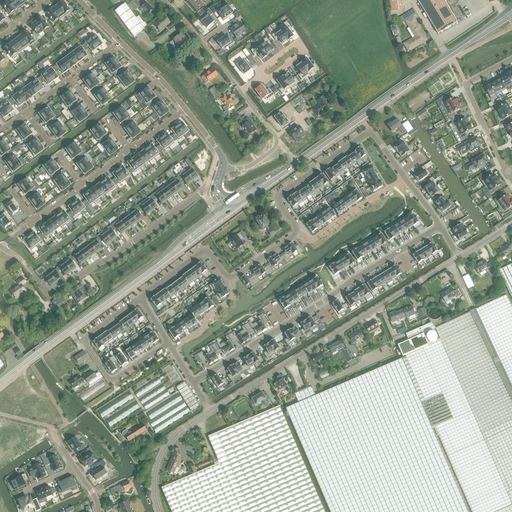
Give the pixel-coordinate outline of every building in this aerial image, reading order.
[(14,11),(6,0),(5,0),(1,3),(5,8),(4,9),(5,9),(9,15),(12,12),(13,13),(15,11),(14,11)] [(21,7),(15,0),(6,0),(14,11),(15,11),(14,10),(18,7),(19,8),(21,7)] [(141,5),(135,0),(133,0),(130,3),(128,5),(135,11),(136,10),(141,5)] [(197,1),(198,0),(187,0),(188,0),(187,1),(191,6),(193,8),(193,9),(196,12),(202,7),(197,1)] [(404,10),(402,0),(389,0),(391,12),(404,10)] [(417,0),(438,34),(458,23),(449,8),(461,0),(417,0)] [(67,8),(68,7),(67,7),(63,1),(58,5),(57,4),(66,16),(71,12),(67,8)] [(144,23),(138,16),(136,18),(135,17),(125,3),(114,11),(133,37),(142,30),(144,29),(143,28),(147,25),(144,22),(144,23)] [(153,10),(146,3),(139,9),(141,12),(142,11),(143,12),(145,11),(148,14),(153,10)] [(226,3),(216,10),(223,20),(233,13),(226,3)] [(66,16),(57,4),(55,6),(56,7),(52,10),(52,9),(52,10),(51,10),(59,20),(60,20),(65,16),(66,16)] [(59,20),(51,10),(51,9),(49,11),(46,13),(51,19),(50,20),(51,20),(53,23),(58,19),(59,20)] [(209,10),(199,19),(201,21),(200,21),(206,28),(214,22),(209,17),(212,14),(209,10)] [(166,26),(170,23),(164,16),(154,25),(160,31),(166,26)] [(46,23),(41,18),(36,22),(43,31),(48,27),(46,24),(47,24),(46,23)] [(43,31),(36,22),(34,24),(32,21),(29,23),(35,31),(32,33),(33,35),(36,39),(39,37),(38,35),(43,31)] [(285,27),(280,31),(287,40),(288,41),(293,37),(288,31),(291,28),(286,22),(286,21),(283,24),(285,27)] [(239,23),(230,29),(237,38),(242,34),(241,32),(244,29),(239,23)] [(426,39),(417,23),(410,27),(416,37),(404,44),(408,50),(426,39)] [(36,39),(33,35),(31,37),(27,31),(22,35),(30,46),(38,40),(36,39)] [(274,33),(271,35),(275,40),(278,38),(282,44),(287,40),(280,31),(275,34),(274,33)] [(187,41),(184,37),(183,38),(181,34),(169,43),(172,46),(174,44),(173,44),(175,43),(179,47),(187,41)] [(30,46),(22,35),(21,35),(22,36),(18,39),(17,37),(15,39),(23,50),(29,46),(30,46)] [(95,35),(90,38),(97,48),(102,45),(101,43),(101,42),(99,39),(98,39),(95,35)] [(217,41),(217,42),(222,49),(222,48),(227,45),(228,47),(234,42),(229,35),(226,37),(226,35),(225,36),(217,42),(217,41)] [(85,43),(83,45),(87,50),(89,48),(92,52),(97,48),(90,38),(85,42),(85,43)] [(264,41),(258,45),(260,47),(266,55),(272,52),(267,46),(270,44),(266,38),(263,40),(264,41)] [(23,50),(15,39),(13,40),(14,41),(10,44),(17,55),(18,54),(23,50)] [(17,55),(10,44),(9,44),(9,43),(7,45),(7,46),(4,48),(9,54),(8,54),(9,55),(9,54),(11,57),(16,53),(17,55)] [(75,50),(75,51),(76,51),(82,59),(87,56),(84,52),(87,50),(83,45),(80,47),(80,46),(75,50)] [(253,48),(250,51),(254,56),(257,54),(261,60),(267,56),(266,55),(260,47),(255,50),(253,48)] [(75,51),(71,54),(77,63),(82,59),(76,51),(75,51)] [(0,64),(0,65),(9,59),(4,53),(2,55),(0,52),(0,64)] [(66,58),(73,67),(76,65),(75,64),(77,63),(71,54),(66,58)] [(62,59),(60,60),(68,70),(70,69),(73,67),(66,58),(65,56),(65,57),(62,59)] [(109,61),(105,64),(108,69),(117,62),(114,57),(112,59),(111,58),(108,61),(109,61)] [(307,59),(301,63),(309,74),(317,68),(314,63),(311,65),(307,59)] [(56,65),(54,67),(57,72),(60,70),(63,74),(68,70),(60,60),(55,64),(56,65)] [(239,64),(237,65),(244,75),(250,70),(248,67),(249,65),(247,62),(245,64),(243,61),(242,61),(239,63),(239,64)] [(108,69),(107,70),(108,70),(111,75),(112,74),(114,76),(119,73),(117,70),(121,67),(117,62),(108,69)] [(301,63),(296,67),(301,73),(298,75),(301,80),(309,74),(301,63)] [(50,68),(46,71),(53,81),(58,78),(55,74),(57,72),(54,67),(51,69),(50,68)] [(206,84),(218,75),(213,69),(201,78),(206,84)] [(41,76),(39,78),(43,83),(45,81),(48,85),(53,81),(46,71),(40,75),(41,76)] [(119,73),(114,76),(116,79),(117,78),(121,83),(122,83),(121,82),(130,76),(127,71),(121,75),(119,73)] [(85,79),(83,80),(87,85),(96,79),(97,78),(96,78),(93,73),(88,76),(84,78),(85,79)] [(287,74),(282,77),(290,88),(298,82),(295,77),(292,79),(287,74)] [(130,76),(121,82),(122,83),(125,87),(125,88),(129,85),(130,85),(133,83),(132,82),(134,81),(130,76)] [(506,76),(501,79),(507,89),(507,91),(508,91),(511,88),(511,85),(511,84),(506,76)] [(282,77),(277,81),(281,87),(278,89),(282,94),(290,88),(282,77)] [(31,82),(30,83),(31,84),(32,84),(38,92),(43,89),(40,85),(43,83),(39,78),(36,80),(36,79),(31,82)] [(96,79),(87,85),(90,90),(94,88),(96,90),(101,86),(96,79)] [(501,79),(496,82),(501,92),(502,92),(507,89),(501,79)] [(496,82),(490,85),(496,95),(501,92),(496,82)] [(27,87),(33,96),(38,92),(32,84),(31,84),(27,87)] [(490,85),(485,88),(487,90),(488,94),(491,99),(497,96),(496,95),(490,85)] [(26,86),(21,90),(29,100),(32,98),(31,97),(33,96),(27,87),(26,86)] [(98,92),(94,95),(98,100),(108,93),(104,88),(103,88),(103,89),(101,86),(96,90),(98,92)] [(261,86),(255,90),(262,100),(264,98),(267,101),(274,96),(269,89),(266,92),(261,86)] [(143,91),(138,95),(142,100),(152,93),(148,88),(146,89),(146,88),(142,91),(143,91)] [(21,90),(16,93),(24,103),(25,102),(26,102),(29,100),(21,90)] [(64,94),(59,98),(63,103),(73,96),(69,91),(67,92),(67,91),(64,94)] [(12,98),(10,100),(13,105),(16,103),(19,107),(24,103),(16,93),(11,97),(12,98)] [(108,93),(98,100),(101,105),(103,104),(104,104),(104,105),(107,102),(107,101),(111,98),(108,93)] [(152,93),(142,100),(144,103),(145,105),(146,104),(148,107),(153,103),(151,101),(155,98),(152,93)] [(234,105),(232,101),(229,97),(227,98),(224,95),(222,97),(219,94),(214,97),(212,99),(215,102),(219,99),(222,103),(225,106),(222,108),(225,112),(234,105)] [(73,96),(63,103),(69,110),(75,106),(73,104),(77,101),(73,96)] [(332,107),(324,96),(317,101),(320,105),(312,110),(317,116),(324,111),(325,112),(332,107)] [(446,99),(440,102),(445,110),(457,104),(454,98),(448,102),(446,99)] [(6,101),(1,104),(9,114),(14,111),(11,107),(13,105),(10,100),(7,102),(6,101)] [(503,106),(497,109),(500,115),(510,109),(507,104),(509,103),(508,100),(503,103),(502,101),(498,103),(499,105),(502,103),(503,106)] [(153,103),(148,107),(150,109),(151,109),(155,113),(165,106),(161,101),(155,105),(153,103)] [(0,114),(1,114),(4,118),(9,114),(1,104),(0,105),(0,114)] [(457,104),(445,110),(449,118),(455,115),(454,113),(460,109),(457,104)] [(75,106),(69,110),(74,118),(84,110),(80,105),(77,108),(76,108),(75,106)] [(40,112),(38,114),(42,119),(51,112),(52,111),(48,106),(43,110),(43,109),(40,112)] [(165,106),(155,113),(158,119),(163,115),(164,115),(167,113),(168,111),(165,106)] [(115,112),(113,114),(117,119),(126,112),(125,112),(122,107),(118,110),(118,109),(114,112),(115,112)] [(510,109),(500,115),(503,120),(509,117),(511,119),(511,118),(511,110),(511,109),(511,108),(510,109)] [(425,109),(417,115),(419,118),(427,112),(425,109)] [(84,110),(74,118),(78,123),(83,119),(83,120),(86,117),(88,116),(84,110)] [(126,112),(117,119),(120,124),(124,121),(126,123),(131,120),(129,117),(130,116),(126,111),(125,112),(126,112)] [(51,112),(42,119),(46,124),(50,121),(51,123),(57,119),(51,112)] [(281,113),(274,117),(281,127),(284,125),(284,126),(287,124),(287,123),(288,122),(285,119),(287,118),(285,115),(283,116),(282,114),(281,113)] [(256,130),(252,124),(252,125),(251,123),(251,122),(250,121),(251,120),(248,117),(247,118),(245,115),(241,118),(238,114),(235,116),(238,120),(240,119),(243,122),(244,121),(246,124),(242,126),(245,129),(244,130),(245,130),(249,135),(256,130)] [(53,126),(49,129),(53,133),(62,127),(57,119),(51,123),(53,126)] [(449,124),(449,126),(450,128),(452,129),(454,127),(455,129),(456,131),(468,124),(465,119),(459,122),(457,120),(452,123),(449,124)] [(128,126),(124,129),(128,134),(137,127),(131,120),(126,123),(128,126)] [(392,132),(398,128),(402,134),(405,132),(397,120),(391,123),(387,125),(392,132)] [(401,125),(407,133),(412,129),(407,121),(401,125)] [(182,122),(177,126),(184,136),(189,132),(185,128),(186,127),(184,124),(183,124),(182,122)] [(19,128),(16,130),(19,135),(28,129),(25,124),(23,125),(22,125),(19,127),(19,128)] [(94,128),(89,131),(93,136),(103,129),(99,124),(97,125),(93,127),(94,128)] [(468,124),(456,131),(457,133),(460,138),(462,141),(467,138),(466,136),(465,133),(471,130),(471,129),(471,127),(470,125),(469,125),(468,124)] [(177,126),(171,130),(174,134),(172,136),(176,141),(178,139),(179,140),(184,136),(177,126)] [(62,127),(53,133),(57,139),(59,137),(59,138),(63,135),(62,135),(66,132),(62,127)] [(137,127),(128,134),(131,139),(133,137),(134,138),(137,135),(140,132),(137,127)] [(298,127),(289,133),(294,140),(303,133),(298,127)] [(19,135),(18,136),(22,141),(23,141),(25,143),(30,139),(28,137),(32,134),(28,129),(19,135)] [(103,129),(93,136),(95,139),(97,141),(98,141),(100,143),(105,139),(103,137),(107,134),(103,129)] [(167,133),(162,137),(169,147),(174,143),(173,142),(176,141),(172,136),(170,137),(167,133)] [(162,137),(157,141),(160,145),(157,147),(161,152),(163,150),(164,151),(169,147),(162,137)] [(394,147),(393,147),(397,152),(407,145),(402,137),(397,141),(399,144),(394,147)] [(467,142),(457,148),(460,152),(462,156),(465,154),(469,152),(469,151),(471,150),(472,151),(478,148),(478,146),(480,145),(478,142),(480,141),(477,137),(476,138),(473,139),(467,142)] [(30,139),(25,143),(30,150),(39,144),(36,139),(32,142),(30,139)] [(105,139),(100,143),(105,150),(114,144),(110,139),(106,142),(105,139)] [(67,148),(65,149),(69,154),(79,147),(75,142),(71,145),(70,145),(67,147),(67,148)] [(7,144),(0,149),(0,155),(1,157),(5,154),(7,156),(12,153),(10,150),(11,150),(7,144)] [(30,150),(29,151),(33,156),(38,153),(39,153),(42,151),(41,150),(43,149),(39,144),(30,150)] [(105,150),(104,151),(108,156),(113,153),(116,151),(116,150),(118,149),(114,144),(105,150)] [(152,145),(147,148),(154,158),(159,155),(158,154),(161,152),(157,147),(155,149),(152,145)] [(407,145),(397,152),(397,153),(401,157),(406,154),(408,157),(413,153),(407,145)] [(79,147),(69,154),(73,159),(77,156),(78,159),(83,155),(82,153),(83,152),(79,147)] [(360,147),(354,151),(355,151),(355,152),(360,159),(361,159),(365,155),(366,155),(365,155),(365,154),(364,153),(362,150),(361,150),(360,148),(360,147)] [(147,148),(142,152),(149,161),(148,161),(149,162),(154,158),(147,148)] [(140,153),(137,155),(144,165),(144,164),(148,161),(149,161),(142,152),(140,153)] [(355,152),(351,155),(356,161),(356,162),(357,163),(361,160),(361,159),(360,159),(355,152)] [(9,159),(5,162),(8,167),(17,160),(12,153),(7,156),(9,159)] [(80,161),(76,164),(80,169),(89,162),(89,163),(90,162),(86,157),(85,157),(83,155),(78,159),(80,161)] [(134,158),(132,159),(140,169),(144,165),(145,165),(144,164),(144,165),(137,155),(134,157),(134,158)] [(347,158),(352,165),(356,162),(356,161),(351,155),(347,158)] [(466,166),(465,167),(466,167),(468,171),(470,170),(471,169),(473,168),(475,167),(476,169),(478,168),(478,169),(485,165),(484,164),(486,163),(483,156),(480,157),(474,160),(472,161),(473,163),(468,165),(466,166)] [(346,157),(342,160),(348,168),(348,169),(353,166),(352,165),(347,158),(347,157),(346,157)] [(52,159),(42,167),(45,172),(55,164),(52,159)] [(132,159),(127,163),(130,167),(128,169),(131,174),(134,172),(135,173),(140,169),(132,159)] [(17,160),(8,167),(12,172),(14,170),(15,171),(17,169),(21,165),(20,163),(19,162),(18,161),(17,160)] [(338,163),(337,163),(338,164),(343,171),(344,171),(348,168),(342,160),(338,163)] [(89,162),(80,169),(84,174),(86,173),(89,171),(89,170),(93,168),(89,163),(89,162)] [(55,164),(45,172),(49,177),(50,176),(52,179),(57,175),(55,172),(59,169),(55,164)] [(338,164),(334,167),(340,175),(344,172),(344,171),(343,171),(338,164)] [(122,166),(117,170),(124,179),(131,174),(128,169),(125,170),(122,166)] [(415,177),(418,182),(419,182),(421,180),(425,178),(427,176),(424,171),(426,169),(424,166),(419,170),(420,173),(415,177)] [(330,170),(336,178),(340,175),(334,167),(330,170)] [(361,172),(364,177),(374,172),(371,167),(361,172)] [(180,174),(177,176),(178,177),(181,181),(183,179),(187,185),(192,181),(185,171),(186,171),(185,170),(184,171),(183,168),(178,172),(180,174)] [(186,171),(185,171),(192,181),(197,177),(196,175),(197,174),(194,170),(193,171),(191,169),(190,168),(186,171)] [(330,169),(324,173),(329,180),(331,183),(337,179),(336,178),(330,170),(330,169)] [(117,170),(112,174),(113,174),(115,178),(113,180),(117,185),(119,183),(120,184),(125,180),(124,179),(117,170)] [(374,172),(364,177),(367,182),(377,176),(374,172)] [(57,175),(52,179),(54,181),(53,182),(56,187),(66,179),(63,174),(59,177),(57,175)] [(323,174),(317,178),(324,187),(324,188),(330,184),(323,174)] [(484,174),(478,177),(485,187),(496,179),(493,174),(487,178),(484,174)] [(377,176),(367,182),(370,187),(379,181),(377,176)] [(178,177),(170,183),(177,192),(183,188),(178,182),(181,181),(178,177)] [(19,183),(18,185),(21,190),(30,183),(27,178),(23,181),(22,180),(19,183)] [(108,178),(102,181),(110,191),(115,188),(114,187),(117,185),(113,180),(110,182),(108,178)] [(317,178),(313,181),(320,190),(324,187),(317,178)] [(424,188),(423,188),(427,193),(432,189),(436,186),(432,181),(433,181),(431,178),(426,182),(428,184),(424,188)] [(66,179),(56,187),(60,192),(65,188),(65,189),(69,186),(68,186),(70,184),(66,179)] [(485,187),(481,189),(486,196),(488,200),(492,198),(490,195),(495,191),(494,189),(500,185),(499,184),(500,182),(498,180),(497,180),(496,179),(485,187)] [(102,181),(98,185),(105,195),(110,191),(102,181)] [(309,184),(308,184),(309,185),(314,192),(315,193),(320,190),(313,181),(309,184)] [(382,186),(379,181),(370,187),(373,192),(376,190),(380,188),(382,186)] [(30,183),(21,190),(25,195),(29,192),(31,194),(36,191),(34,188),(35,187),(34,186),(31,182),(30,183)] [(170,183),(166,186),(173,196),(177,192),(170,183)] [(95,186),(92,188),(100,199),(105,195),(98,185),(96,186),(95,186)] [(309,185),(305,188),(310,195),(314,192),(309,185)] [(172,196),(165,187),(164,186),(159,190),(167,200),(172,196)] [(432,189),(427,193),(431,198),(436,194),(438,197),(443,193),(441,190),(440,191),(436,186),(432,189)] [(90,191),(88,192),(95,202),(100,199),(92,188),(90,190),(90,191)] [(305,188),(301,191),(306,198),(310,195),(305,188)] [(355,188),(350,192),(357,202),(362,198),(355,188)] [(167,200),(159,190),(151,195),(155,200),(157,198),(162,204),(167,200)] [(33,197),(29,200),(32,205),(41,198),(36,191),(31,194),(33,197)] [(297,194),(303,202),(307,199),(306,198),(301,191),(297,194)] [(88,192),(83,196),(86,200),(83,202),(87,207),(90,205),(90,206),(95,202),(88,192)] [(350,192),(345,195),(352,205),(357,202),(350,192)] [(296,193),(292,196),(298,205),(303,202),(297,194),(296,193)] [(440,199),(435,203),(438,207),(438,208),(443,204),(446,201),(443,197),(445,195),(443,193),(438,197),(440,199)] [(157,207),(152,202),(155,200),(151,195),(144,201),(152,211),(157,207)] [(340,198),(347,208),(352,205),(345,195),(340,198)] [(499,196),(494,200),(499,208),(511,200),(507,195),(501,199),(499,196)] [(292,196),(287,200),(288,202),(291,205),(293,209),(298,205),(292,196)] [(41,198),(32,205),(36,210),(38,208),(39,209),(42,206),(41,206),(46,202),(42,197),(41,198)] [(340,198),(336,202),(343,212),(347,208),(340,198)] [(13,199),(5,205),(13,215),(18,211),(16,208),(15,207),(17,205),(18,206),(18,207),(19,207),(13,199)] [(78,199),(73,203),(81,213),(86,209),(85,209),(87,207),(83,202),(81,203),(78,199)] [(511,201),(511,200),(499,208),(504,215),(510,211),(508,209),(511,206),(511,201)] [(152,211),(144,201),(137,206),(138,208),(140,211),(142,209),(147,215),(152,211)] [(443,204),(438,208),(442,213),(443,212),(447,209),(449,211),(454,208),(452,205),(451,205),(447,201),(446,201),(443,204)] [(338,215),(343,212),(336,202),(335,202),(336,203),(331,206),(338,215)] [(73,203),(68,207),(71,211),(69,213),(72,218),(74,220),(81,214),(81,213),(73,203)] [(142,218),(138,213),(140,211),(138,208),(131,214),(130,214),(137,222),(142,218)] [(324,209),(331,219),(336,216),(330,208),(325,211),(324,209)] [(319,213),(326,223),(331,219),(324,209),(319,213)] [(63,211),(58,214),(66,224),(71,221),(70,220),(72,218),(69,213),(66,215),(63,211)] [(5,212),(0,215),(0,221),(5,228),(10,224),(8,221),(7,220),(10,218),(10,219),(11,220),(5,212)] [(137,222),(130,214),(131,214),(130,213),(125,216),(132,226),(137,222)] [(314,216),(321,226),(326,223),(319,213),(320,215),(316,218),(314,216)] [(58,214),(53,218),(60,227),(61,228),(66,224),(58,214)] [(413,214),(408,217),(413,226),(418,223),(418,222),(417,220),(415,217),(413,214)] [(256,220),(256,221),(261,228),(262,228),(263,230),(266,228),(267,230),(271,227),(268,224),(269,223),(263,215),(260,218),(259,217),(255,219),(256,220)] [(310,219),(317,229),(321,226),(314,216),(310,219)] [(131,227),(124,217),(119,221),(126,230),(131,227)] [(403,220),(409,229),(413,226),(408,217),(403,220)] [(51,219),(48,221),(55,231),(56,230),(60,227),(53,218),(52,219),(51,219)] [(312,233),(317,229),(310,219),(305,223),(307,227),(310,230),(312,233)] [(403,219),(398,222),(404,232),(409,229),(403,220),(403,219)] [(126,230),(119,221),(118,220),(111,226),(114,230),(117,228),(121,234),(126,230)] [(457,226),(452,229),(455,235),(464,230),(461,224),(462,223),(461,220),(455,224),(457,226)] [(46,224),(44,225),(51,235),(56,232),(56,231),(56,230),(55,231),(48,221),(45,223),(46,224)] [(398,222),(393,225),(393,227),(394,226),(399,235),(404,232),(398,222)] [(44,225),(39,229),(42,233),(39,235),(43,240),(45,238),(46,239),(51,235),(44,225)] [(116,238),(112,232),(114,230),(111,226),(108,227),(110,229),(105,233),(111,241),(116,238)] [(393,227),(389,229),(394,238),(399,235),(394,226),(393,227)] [(272,228),(267,232),(271,237),(276,233),(272,228)] [(389,229),(384,232),(389,241),(394,238),(389,229)] [(464,230),(455,235),(459,240),(464,237),(465,240),(471,237),(469,234),(467,235),(464,230)] [(111,241),(105,233),(104,231),(96,237),(97,239),(99,241),(102,239),(106,245),(111,241)] [(34,232),(29,236),(36,246),(41,242),(41,241),(43,240),(39,235),(37,236),(34,232)] [(230,240),(237,249),(242,246),(241,245),(243,243),(241,241),(244,239),(239,233),(237,235),(236,235),(230,240)] [(381,234),(376,237),(381,246),(386,242),(381,234)] [(29,236),(24,240),(25,242),(27,246),(28,245),(31,250),(36,246),(29,236)] [(376,237),(371,240),(376,249),(381,246),(376,237)] [(101,249),(97,243),(99,241),(97,239),(90,244),(96,253),(101,249)] [(371,240),(366,243),(372,252),(376,249),(371,240)] [(292,243),(287,246),(293,255),(293,254),(296,251),(299,256),(303,252),(298,245),(295,247),(292,243)] [(366,243),(362,246),(367,254),(372,252),(366,243)] [(432,243),(427,246),(432,255),(432,256),(438,253),(436,249),(434,245),(433,246),(432,243)] [(497,252),(502,259),(511,253),(510,250),(511,248),(511,246),(510,243),(503,247),(504,248),(497,252)] [(96,253),(90,244),(85,248),(91,256),(96,253)] [(286,254),(282,256),(288,263),(292,261),(290,258),(293,255),(287,246),(283,249),(282,249),(286,254)] [(357,249),(362,257),(367,254),(362,246),(357,249)] [(427,246),(422,249),(427,258),(432,255),(427,246)] [(90,257),(84,248),(79,252),(86,260),(90,257)] [(357,248),(351,251),(357,260),(357,261),(362,257),(357,249),(357,248)] [(422,249),(417,252),(423,260),(427,258),(422,249)] [(86,260),(79,252),(79,251),(73,255),(74,256),(72,258),(74,260),(76,259),(80,264),(86,260)] [(417,252),(412,255),(414,258),(416,261),(417,263),(418,264),(423,260),(417,252)] [(276,254),(271,257),(278,266),(281,263),(284,266),(288,263),(282,256),(279,258),(276,253),(276,254)] [(344,257),(344,258),(349,266),(355,263),(354,262),(349,254),(344,257)] [(76,268),(71,262),(74,260),(72,258),(70,256),(68,258),(69,260),(65,263),(64,263),(71,272),(76,268)] [(344,256),(339,260),(344,269),(349,266),(344,258),(344,257),(344,256)] [(270,265),(267,267),(272,274),(276,271),(274,268),(278,266),(271,257),(267,260),(270,265)] [(339,260),(333,263),(334,264),(340,272),(344,269),(339,260)] [(495,269),(491,263),(487,265),(484,260),(474,267),(479,275),(489,268),(491,271),(495,269)] [(71,272),(64,263),(65,263),(64,262),(59,266),(56,268),(57,269),(59,271),(61,270),(66,275),(71,272)] [(201,262),(196,266),(202,275),(207,271),(207,270),(206,270),(205,268),(203,265),(201,262)] [(261,264),(256,267),(262,276),(266,274),(268,277),(272,274),(267,267),(264,269),(261,265),(261,264)] [(334,264),(329,267),(331,269),(330,269),(332,273),(333,273),(334,275),(340,272),(334,264)] [(511,264),(499,271),(511,298),(511,264)] [(396,265),(391,269),(396,277),(400,275),(401,274),(399,271),(400,271),(397,268),(396,266),(396,265)] [(196,266),(191,269),(198,278),(197,277),(201,274),(202,275),(196,266)] [(254,275),(251,277),(256,285),(260,282),(258,279),(262,276),(256,267),(251,271),(251,270),(251,271),(254,275)] [(61,279),(56,273),(59,271),(57,269),(50,274),(56,283),(61,279)] [(191,269),(187,273),(193,282),(198,278),(191,269)] [(391,269),(386,271),(391,280),(392,280),(396,277),(391,269)] [(386,271),(381,274),(386,283),(387,284),(392,281),(392,280),(391,280),(386,271)] [(56,283),(50,274),(49,273),(44,277),(46,280),(45,281),(48,285),(49,284),(51,286),(56,283)] [(182,276),(189,285),(193,282),(187,273),(182,276)] [(381,274),(377,277),(382,286),(386,283),(381,274)] [(252,288),(256,285),(251,277),(248,280),(245,275),(240,279),(245,286),(249,284),(252,288)] [(474,286),(468,275),(463,278),(468,289),(474,286)] [(183,277),(178,280),(185,289),(185,288),(188,285),(189,285),(182,276),(183,277)] [(25,291),(21,286),(26,282),(22,277),(17,282),(19,285),(11,291),(16,298),(21,295),(20,294),(25,291)] [(317,277),(312,280),(317,289),(322,286),(321,283),(319,279),(319,280),(317,277)] [(377,277),(372,280),(377,289),(382,286),(377,277)] [(208,286),(212,291),(222,284),(219,279),(218,279),(216,280),(213,282),(213,283),(208,286)] [(178,280),(174,283),(181,292),(185,289),(178,280)] [(312,280),(307,283),(313,292),(317,289),(312,280)] [(372,280),(367,283),(367,284),(373,293),(378,290),(377,289),(372,280)] [(174,283),(169,287),(175,295),(180,292),(181,292),(174,283)] [(307,283),(302,286),(307,294),(307,295),(308,295),(313,292),(307,283)] [(213,290),(216,295),(225,288),(222,284),(212,291),(213,290)] [(364,285),(359,288),(365,298),(370,294),(364,285)] [(87,298),(83,293),(86,291),(84,288),(83,288),(83,287),(80,289),(78,286),(69,292),(78,304),(87,298)] [(302,286),(298,289),(303,296),(307,294),(302,286)] [(164,289),(170,297),(171,298),(175,295),(169,287),(165,290),(164,289)] [(229,293),(225,288),(216,295),(217,294),(221,299),(223,297),(223,298),(227,295),(226,295),(229,294),(229,293)] [(354,291),(355,292),(360,300),(360,301),(365,298),(359,288),(354,291)] [(461,296),(457,290),(454,292),(452,288),(441,295),(446,303),(456,297),(457,299),(461,296)] [(164,289),(160,293),(166,300),(170,297),(164,289)] [(294,291),(294,292),(298,299),(299,299),(303,296),(298,289),(294,291)] [(289,294),(289,295),(294,303),(299,300),(299,299),(298,299),(294,292),(289,294)] [(355,292),(350,295),(355,303),(356,303),(360,301),(360,300),(355,292)] [(160,293),(155,296),(163,306),(163,305),(162,304),(166,300),(160,293)] [(61,295),(51,302),(55,307),(65,300),(61,295)] [(284,297),(290,306),(294,303),(289,295),(284,297)] [(350,295),(345,298),(350,307),(351,308),(356,304),(356,303),(355,303),(350,295)] [(511,511),(511,306),(506,295),(436,328),(441,340),(429,345),(406,356),(406,357),(423,404),(433,428),(435,427),(471,511),(511,511)] [(438,301),(438,299),(436,297),(435,296),(432,295),(430,296),(428,297),(427,298),(426,301),(426,303),(428,305),(430,307),(432,307),(434,307),(436,306),(437,304),(438,301)] [(155,296),(150,300),(152,302),(154,305),(155,305),(158,309),(163,306),(155,296)] [(207,296),(201,300),(208,310),(214,306),(207,296)] [(284,297),(279,301),(281,303),(280,303),(282,307),(283,307),(284,309),(290,306),(284,297)] [(198,303),(198,304),(204,313),(208,310),(201,300),(203,302),(198,304),(198,303)] [(338,300),(332,304),(334,307),(336,310),(339,315),(345,312),(346,313),(347,315),(352,312),(351,311),(349,309),(347,310),(344,305),(341,306),(338,300)] [(193,307),(199,316),(204,313),(198,304),(193,307)] [(188,310),(195,319),(199,316),(193,307),(188,310)] [(415,315),(412,307),(404,310),(407,317),(409,322),(411,321),(409,318),(415,315)] [(424,308),(418,310),(419,313),(420,317),(418,318),(419,322),(428,318),(427,316),(427,315),(424,308)] [(137,309),(132,313),(138,321),(143,317),(137,309)] [(190,313),(186,316),(193,326),(197,323),(195,319),(188,310),(190,313)] [(396,314),(395,312),(390,315),(393,322),(407,317),(404,310),(396,314)] [(443,316),(442,313),(441,312),(439,310),(437,310),(435,310),(433,311),(432,313),(431,316),(432,318),(433,320),(435,321),(437,321),(439,321),(441,320),(442,318),(443,316)] [(132,313),(128,316),(133,324),(138,321),(132,313)] [(260,320),(256,323),(262,332),(267,329),(266,329),(264,325),(264,324),(267,322),(262,314),(258,317),(260,320)] [(128,316),(123,319),(129,328),(133,324),(128,316)] [(182,320),(188,330),(193,326),(186,316),(187,318),(183,321),(182,320)] [(310,317),(305,320),(312,331),(319,327),(322,324),(319,319),(314,322),(311,317),(310,317)] [(119,322),(119,323),(120,324),(125,331),(129,328),(123,319),(119,322)] [(45,326),(41,320),(35,325),(39,331),(45,326)] [(182,320),(178,323),(184,332),(184,331),(187,329),(188,330),(182,320)] [(300,324),(303,329),(301,330),(304,336),(312,331),(305,320),(305,321),(300,324)] [(376,321),(365,327),(366,327),(368,331),(370,334),(367,335),(370,341),(373,339),(375,333),(374,332),(380,328),(376,321)] [(250,322),(246,325),(251,332),(254,330),(255,331),(257,335),(262,332),(256,323),(252,325),(250,322)] [(178,324),(174,327),(179,336),(184,332),(178,323),(177,323),(178,324)] [(404,357),(406,356),(429,345),(424,334),(430,331),(436,328),(432,323),(427,325),(407,334),(409,340),(399,345),(404,357)] [(120,324),(116,326),(121,333),(122,335),(126,332),(125,331),(120,324)] [(244,330),(240,333),(246,342),(250,339),(248,335),(247,334),(251,332),(246,325),(242,327),(244,330)] [(116,326),(112,329),(117,336),(121,333),(116,326)] [(174,339),(179,336),(174,327),(169,331),(174,339)] [(290,330),(289,330),(295,340),(300,337),(301,338),(304,336),(301,330),(298,332),(295,327),(290,330)] [(112,329),(108,332),(113,339),(117,336),(112,329)] [(289,330),(284,333),(284,334),(287,339),(285,340),(288,346),(291,344),(290,343),(295,340),(289,330)] [(107,331),(103,334),(108,342),(113,339),(108,332),(107,331)] [(148,335),(147,336),(153,344),(159,340),(157,338),(155,334),(152,331),(147,334),(148,335)] [(364,337),(360,331),(349,337),(353,344),(364,337)] [(438,337),(438,335),(437,333),(435,332),(433,331),(431,332),(429,333),(428,335),(427,337),(428,339),(429,341),(430,342),(432,342),(435,342),(436,341),(438,339),(438,337)] [(234,332),(232,333),(230,335),(235,342),(238,340),(241,345),(246,342),(240,333),(236,335),(234,332)] [(103,334),(98,338),(104,346),(108,342),(103,334)] [(228,340),(224,343),(229,352),(234,349),(231,344),(235,342),(230,335),(226,337),(228,340)] [(147,336),(143,339),(149,347),(153,344),(147,336)] [(98,338),(93,342),(95,344),(94,344),(97,347),(99,349),(99,350),(104,346),(98,338)] [(143,339),(139,342),(144,350),(149,347),(143,339)] [(274,340),(268,343),(275,354),(281,350),(282,353),(283,354),(288,351),(287,350),(285,347),(283,348),(280,343),(277,345),(274,340)] [(139,342),(134,345),(140,353),(144,350),(139,342)] [(214,344),(214,345),(218,352),(222,350),(225,355),(229,352),(224,343),(220,345),(218,342),(214,344)] [(344,350),(339,342),(329,348),(332,354),(340,350),(347,363),(352,360),(346,349),(344,350)] [(263,346),(266,352),(264,353),(267,359),(275,354),(268,343),(263,346)] [(134,345),(130,348),(135,356),(140,353),(134,345)] [(208,354),(213,362),(218,359),(215,354),(218,352),(214,345),(210,347),(209,347),(212,351),(208,354)] [(130,359),(135,356),(130,348),(125,351),(130,359)] [(89,358),(84,351),(74,358),(79,364),(89,358)] [(114,355),(112,357),(115,362),(118,360),(122,366),(121,366),(122,366),(127,363),(125,360),(126,360),(123,357),(119,351),(114,355)] [(200,351),(197,353),(197,355),(202,362),(206,360),(208,365),(213,362),(208,354),(208,353),(204,355),(202,352),(201,352),(200,351)] [(253,352),(248,356),(251,361),(254,365),(259,362),(260,363),(263,361),(259,356),(257,358),(254,353),(253,352)] [(328,360),(325,353),(322,354),(321,352),(311,357),(314,362),(313,363),(315,366),(319,363),(322,361),(323,363),(328,360)] [(243,359),(246,364),(243,366),(247,371),(250,369),(249,368),(254,365),(251,361),(248,356),(243,359)] [(112,357),(104,362),(107,367),(109,371),(109,370),(111,373),(117,370),(117,369),(113,364),(115,362),(112,357)] [(468,511),(422,404),(423,404),(406,357),(316,395),(299,402),(286,408),(331,511),(468,511)] [(233,365),(232,365),(236,371),(239,376),(247,371),(243,366),(241,367),(238,362),(237,362),(233,365)] [(171,367),(180,382),(183,380),(173,365),(171,367)] [(232,365),(227,369),(230,374),(227,376),(231,381),(239,376),(236,371),(232,365)] [(321,379),(329,376),(327,370),(319,373),(321,379)] [(84,378),(82,379),(83,381),(86,380),(88,383),(90,386),(102,377),(99,372),(94,375),(92,372),(84,377),(84,378)] [(158,378),(135,393),(138,397),(161,382),(159,380),(165,376),(164,374),(158,378)] [(217,375),(211,378),(212,378),(213,381),(215,385),(216,385),(219,390),(227,385),(224,379),(221,381),(217,375)] [(79,376),(70,382),(74,388),(83,382),(83,381),(82,379),(79,376)] [(286,386),(284,383),(280,376),(276,378),(277,379),(274,380),(276,383),(273,385),(276,389),(277,388),(279,390),(286,386)] [(106,386),(102,380),(78,396),(83,401),(106,386)] [(184,382),(176,387),(191,411),(199,406),(187,386),(184,382)] [(166,389),(163,385),(139,400),(142,405),(166,389)] [(295,393),(299,402),(316,395),(312,386),(295,393)] [(169,394),(166,390),(143,405),(146,410),(169,394)] [(134,398),(129,391),(98,411),(102,418),(134,398)] [(252,400),(248,402),(251,407),(255,405),(262,401),(265,405),(271,401),(265,392),(262,394),(261,393),(251,399),(252,400)] [(182,400),(178,393),(146,413),(151,420),(182,400)] [(190,411),(183,400),(149,422),(156,433),(190,411)] [(140,408),(136,401),(106,420),(110,427),(140,408)] [(217,459),(213,461),(213,462),(215,465),(197,472),(191,475),(161,488),(171,511),(323,511),(278,407),(241,423),(208,437),(217,459)] [(129,441),(146,430),(143,424),(129,433),(127,430),(123,432),(122,434),(123,436),(125,436),(129,441)] [(75,437),(68,442),(74,451),(79,448),(80,451),(85,447),(83,444),(81,446),(75,437)] [(84,456),(79,460),(83,467),(86,465),(87,466),(92,463),(91,462),(94,460),(90,453),(92,451),(88,446),(86,448),(87,450),(82,454),(84,456)] [(178,468),(181,462),(179,461),(181,458),(178,457),(179,454),(174,452),(172,455),(174,455),(168,467),(169,468),(168,471),(174,473),(177,467),(178,468)] [(44,454),(40,456),(45,467),(50,464),(54,472),(62,468),(56,455),(49,459),(48,458),(46,459),(44,454)] [(213,462),(213,461),(212,459),(195,467),(193,463),(186,465),(191,475),(197,472),(196,469),(213,462)] [(33,468),(29,470),(31,476),(35,475),(37,479),(46,475),(44,472),(45,471),(44,468),(42,468),(40,464),(32,467),(33,468)] [(102,467),(91,474),(96,480),(107,473),(102,467)] [(11,481),(10,481),(14,490),(15,490),(14,489),(23,485),(23,486),(26,485),(25,483),(24,481),(28,480),(25,474),(24,474),(25,474),(14,479),(14,478),(13,479),(14,480),(11,481)] [(72,477),(58,483),(59,486),(58,487),(59,488),(61,493),(66,492),(65,489),(71,487),(73,491),(77,489),(78,489),(72,477)] [(132,487),(129,481),(110,489),(113,496),(124,491),(125,491),(126,492),(128,491),(129,489),(132,487)] [(40,500),(46,498),(53,495),(52,494),(56,492),(54,488),(50,490),(49,487),(37,492),(39,497),(40,500)] [(27,496),(17,500),(22,511),(26,511),(34,509),(35,511),(41,510),(39,504),(36,499),(32,500),(31,498),(28,499),(27,496)] [(130,511),(131,511),(128,506),(129,505),(127,501),(119,504),(121,508),(118,509),(119,511),(130,511)]
